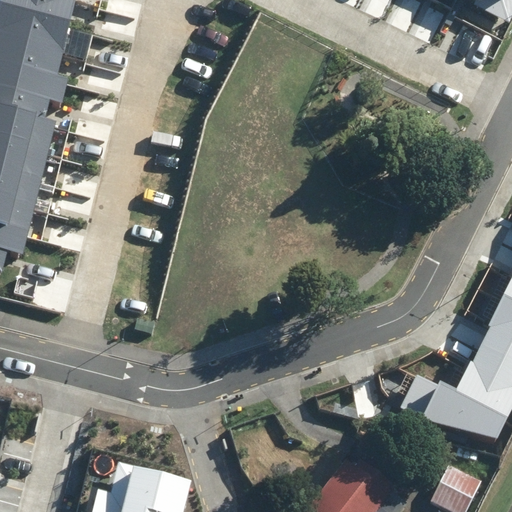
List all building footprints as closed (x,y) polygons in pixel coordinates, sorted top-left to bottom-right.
[(0,0),(0,271),(13,275),(82,0),(0,0)] [(411,0),(483,35),(500,0),(411,0)] [(109,133),(101,169),(143,177),(150,142),(109,133)] [(313,192),(331,149),(309,140),(291,183),(313,192)] [(174,270),(228,283),(239,236),(260,241),(270,201),(195,183),(184,229),(160,224),(147,279),(170,285),(174,270)] [(327,200),(301,224),(368,297),(429,241),(386,194),(351,226),(327,200)] [(511,415),(511,239),(443,382),(511,415)] [(419,331),(354,338),(355,349),(348,350),(350,376),(359,375),(363,417),(375,416),(377,434),(429,429),(419,331)] [(398,487),(366,460),(360,466),(353,461),(310,511),(409,511),(410,511),(392,495),(398,487)] [(447,460),(424,498),(448,511),(470,511),(487,485),(447,460)]
